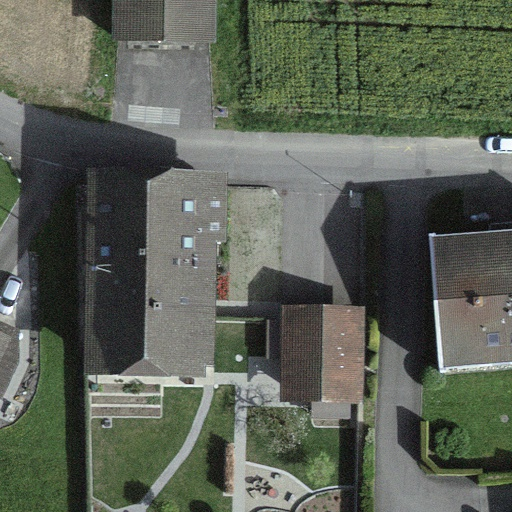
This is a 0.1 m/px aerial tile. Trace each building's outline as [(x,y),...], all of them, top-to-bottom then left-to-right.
[(119,0),(119,39),(209,41),(209,0),(119,0)] [(195,185),(100,183),(97,362),(192,364),(195,185)] [(511,235),(433,242),(443,367),(511,361),(511,235)] [(352,319),(294,318),(293,347),(274,347),(273,381),(292,382),(292,392),(318,392),(317,415),(347,416),(348,393),(351,393),(352,319)] [(11,330),(0,324),(0,382),(12,358),(11,330)]
